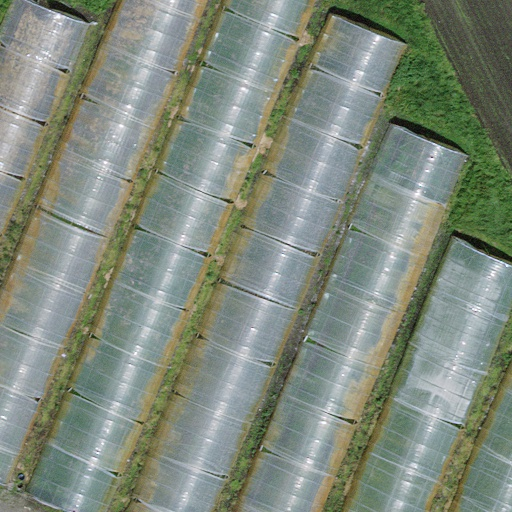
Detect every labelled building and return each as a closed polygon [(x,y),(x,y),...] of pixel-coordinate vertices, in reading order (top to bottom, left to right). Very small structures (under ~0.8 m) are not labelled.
[(30,0),(6,0),(0,17),(0,242),(89,23),(30,0)] [(112,0),(0,276),(0,481),(10,485),(208,0),(112,0)] [(222,0),(22,489),(77,511),(107,511),(317,0),(222,0)] [(329,12),(124,511),(216,511),(408,44),(329,12)] [(393,122),(233,511),(323,511),(470,154),(393,122)] [(511,262),(454,239),(340,511),(430,511),(511,316),(511,262)] [(511,511),(511,358),(448,511),(511,511)]
